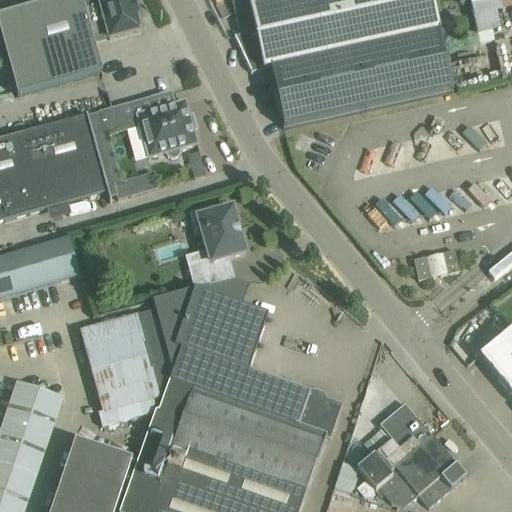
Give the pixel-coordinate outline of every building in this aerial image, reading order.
[(0,50),(3,50),(17,99),(102,76),(92,41),(108,37),(109,42),(140,34),(136,19),(138,19),(137,17),(135,17),(132,10),(135,9),(135,7),(133,7),(130,0),(103,0),(98,2),(98,3),(83,7),(80,0),(69,0),(0,19),(0,50)] [(231,0),(240,37),(234,39),(251,76),(269,71),(283,133),(453,96),(432,0),(289,0),(275,3),(274,0),(231,0)] [(468,0),(471,8),(506,0),(468,0)] [(151,100),(99,114),(104,134),(127,128),(126,123),(137,120),(149,161),(165,156),(167,160),(171,162),(175,162),(178,159),(180,156),(180,152),(197,147),(193,134),(197,133),(193,117),(189,118),(185,105),(155,113),(151,100)] [(87,118),(0,142),(0,225),(107,196),(87,118)] [(195,178),(205,176),(200,154),(190,156),(195,178)] [(124,184),(113,187),(116,198),(118,203),(134,199),(131,188),(124,184)] [(214,208),(195,214),(189,216),(194,237),(202,235),(211,266),(245,256),(240,239),(240,238),(239,238),(238,237),(237,237),(236,238),(234,231),(235,231),(236,230),(237,229),(237,227),(232,211),(216,215),(214,208)] [(0,261),(0,301),(80,279),(69,241),(0,261)] [(414,263),(419,283),(459,274),(455,253),(414,263)] [(494,282),(511,267),(511,255),(488,275),(494,282)] [(188,272),(194,291),(209,287),(204,268),(188,272)] [(155,415),(120,511),(300,511),(325,440),(330,442),(342,406),(326,401),(309,395),(309,396),(248,374),(268,318),(242,309),(244,302),(249,286),(236,282),(192,292),(153,304),(153,305),(154,305),(174,375),(160,414),(155,415)] [(99,328),(80,334),(102,415),(99,416),(102,430),(121,425),(155,415),(160,414),(174,375),(154,305),(153,305),(151,306),(154,314),(99,328)] [(511,331),(478,360),(511,399),(511,331)] [(42,362),(55,359),(50,338),(37,342),(42,362)] [(0,380),(0,511),(24,511),(62,402),(17,387),(0,380)] [(392,443),(356,473),(366,484),(373,493),(375,495),(378,493),(391,508),(401,511),(404,511),(411,506),(416,511),(427,511),(428,511),(427,511),(428,511),(466,481),(405,408),(380,429),(392,443)] [(114,511),(131,463),(94,450),(75,444),(51,511),(114,511)] [(366,484),(356,492),(364,501),(373,493),(366,484)]
